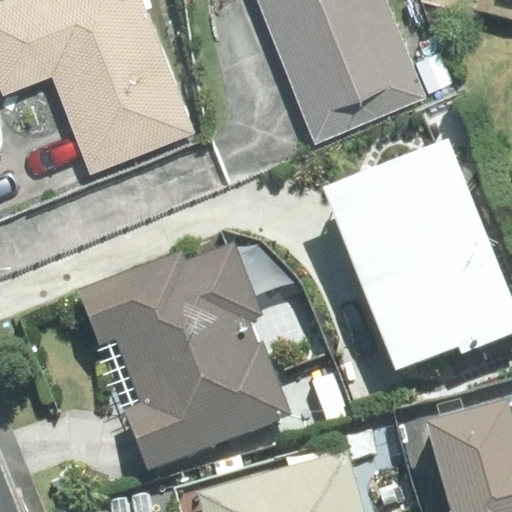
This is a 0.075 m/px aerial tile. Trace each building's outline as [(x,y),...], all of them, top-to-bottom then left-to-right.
[(144,0),(0,0),(0,75),(46,57),(85,160),(190,122),(144,0)] [(388,0),(257,0),(309,133),(423,89),(388,0)] [(440,44),(414,54),(428,89),(453,80),(440,44)] [(316,175),(388,360),(452,335),(457,346),(511,325),(511,311),(440,127),(316,175)] [(240,311),(251,307),(226,238),(181,255),(176,243),(75,281),(96,336),(113,331),(136,396),(120,402),(142,463),(289,410),(262,334),(251,338),(240,311)] [(511,511),(511,439),(502,394),(426,411),(446,509),(431,511),(511,511)] [(361,511),(341,442),(190,486),(197,511),(361,511)]
